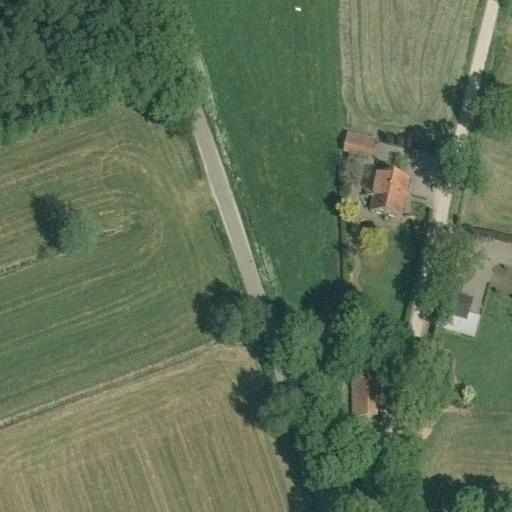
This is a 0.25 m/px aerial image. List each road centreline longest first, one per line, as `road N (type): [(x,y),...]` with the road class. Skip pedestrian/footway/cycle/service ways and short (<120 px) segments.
road 1 (unclassified): [(325,511),(151,0)]
road 2 (track): [(495,0),(375,511)]
